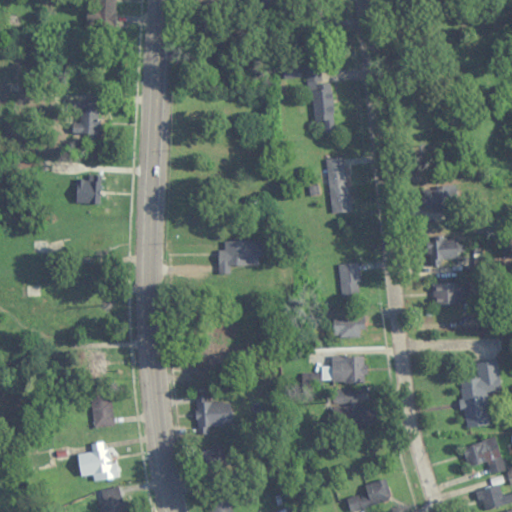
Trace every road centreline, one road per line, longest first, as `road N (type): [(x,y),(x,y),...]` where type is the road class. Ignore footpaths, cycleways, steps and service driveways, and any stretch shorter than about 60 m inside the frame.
road 1 (residential): [(436,511),(403,372),(360,0)]
road 2 (secondary): [(173,511),(155,378),(161,0)]
